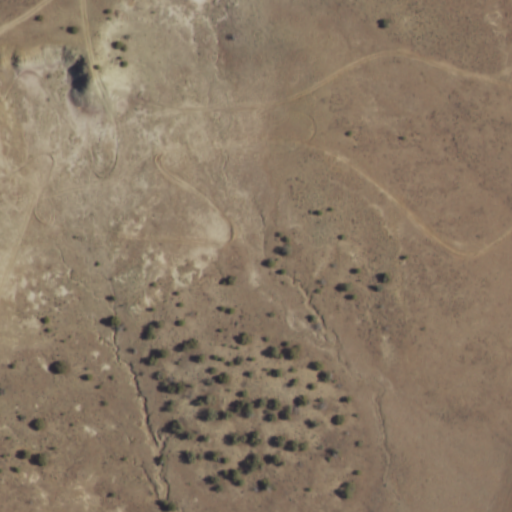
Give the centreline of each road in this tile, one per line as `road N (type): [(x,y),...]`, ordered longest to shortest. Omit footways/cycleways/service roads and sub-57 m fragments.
road 1 (track): [(21,200),(34,219),(56,224),(213,242),(218,233),(210,219),(145,158),(176,146),(245,140),(285,143),(328,161),(434,244),(474,245),(511,218)]
road 2 (track): [(70,0),(75,50),(100,110),(271,102),(382,53),(511,93)]
road 3 (track): [(0,256),(36,165),(25,151),(0,166),(5,23),(34,0)]
